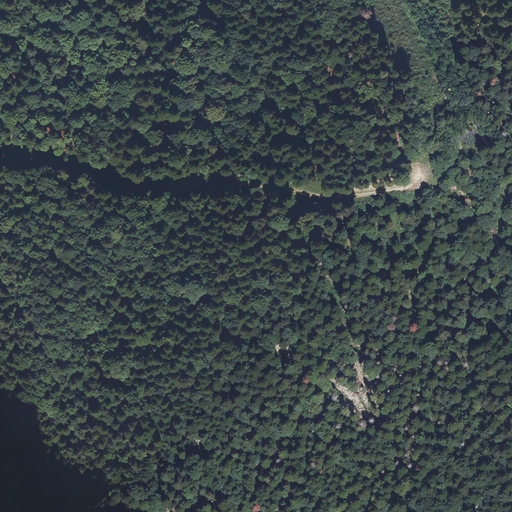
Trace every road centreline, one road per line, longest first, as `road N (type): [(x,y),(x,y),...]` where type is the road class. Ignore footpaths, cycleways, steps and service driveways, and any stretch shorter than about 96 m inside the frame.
road 1 (track): [(0,156),(65,166),(134,192),(211,181),(328,197),(436,185)]
road 2 (track): [(416,188),(392,218),(394,229),(412,239),(432,219),(481,219),(511,177)]
